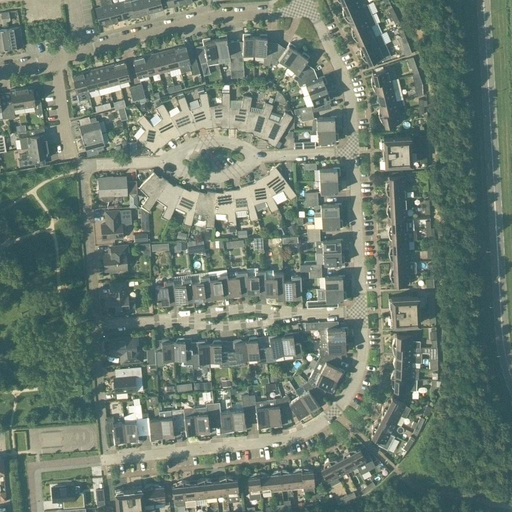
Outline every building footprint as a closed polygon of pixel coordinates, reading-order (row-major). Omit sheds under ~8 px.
[(99,26),(111,22),(105,0),(99,0),(102,7),(95,9),(99,26)] [(105,0),(111,22),(123,19),(118,2),(112,4),(110,0),(105,0)] [(124,0),(125,1),(118,2),(123,19),(135,16),(130,0),(124,0)] [(130,0),(135,16),(149,12),(145,0),(130,0)] [(145,0),(149,12),(162,9),(160,0),(145,0)] [(160,0),(162,9),(174,6),(172,0),(160,0)] [(362,6),(358,0),(349,0),(342,3),(343,6),(342,8),(343,15),(362,6)] [(350,20),(351,23),(366,16),(362,6),(343,15),(347,20),(350,20)] [(352,26),(351,28),(352,35),(370,26),(376,24),(371,14),(366,16),(351,23),(352,26)] [(358,40),(360,43),(375,36),(370,26),(352,35),(356,40),(358,40)] [(20,27),(7,29),(10,48),(23,46),(20,27)] [(0,49),(10,48),(7,29),(0,29),(0,49)] [(242,54),(254,55),(255,37),(250,37),(250,34),(243,34),(243,40),(242,54)] [(219,39),(214,40),(218,57),(229,55),(227,41),(226,35),(219,36),(219,39)] [(269,66),(270,62),(277,42),(266,42),(266,41),(267,35),(260,35),(259,37),(255,37),(254,55),(264,55),(264,65),(269,66)] [(407,42),(405,35),(400,36),(400,37),(394,39),(395,43),(402,40),(403,43),(407,42)] [(379,46),(375,36),(360,43),(361,46),(359,48),(360,54),(379,46)] [(206,59),(218,57),(214,40),(210,41),(209,38),(202,39),(203,45),(204,45),(206,59)] [(277,42),(270,62),(275,66),(277,62),(276,62),(278,60),(287,66),(298,52),(294,49),(295,47),(289,43),(286,48),(286,49),(277,42)] [(181,72),(190,70),(191,75),(199,73),(196,59),(189,61),(185,45),(175,48),(180,67),(181,72)] [(385,59),(381,51),(385,49),(383,45),(379,46),(360,54),(365,60),(367,60),(369,63),(371,67),(376,65),(374,60),(375,60),(377,63),(385,59)] [(175,48),(164,51),(169,70),(180,67),(175,48)] [(409,48),(403,50),(406,56),(412,54),(409,48)] [(164,51),(154,54),(159,73),(169,70),(164,51)] [(287,66),(296,72),(292,78),(297,81),(313,68),(305,62),(305,61),(305,62),(309,57),(303,52),(302,55),(298,52),(287,66)] [(148,76),(159,73),(154,54),(143,56),(148,76)] [(138,79),(148,76),(143,56),(132,59),(138,79)] [(242,57),(236,57),(237,70),(237,77),(244,77),(242,57)] [(125,61),(114,64),(119,83),(130,81),(125,61)] [(207,62),(200,63),(204,75),(210,74),(207,62)] [(109,86),(119,83),(114,64),(104,67),(109,86)] [(98,89),(109,86),(104,67),(93,70),(98,89)] [(317,79),(313,68),(297,81),(299,86),(305,84),(309,94),(326,88),(324,83),(326,82),(324,76),(318,78),(317,79)] [(371,78),(371,85),(391,80),(388,69),(372,73),(373,76),(371,78)] [(88,92),(98,89),(93,70),(83,72),(88,92)] [(89,98),(88,92),(83,72),(72,75),(76,90),(69,91),(73,104),(79,102),(79,101),(89,98)] [(422,84),(419,73),(414,75),(412,75),(414,86),(422,84)] [(393,90),(391,80),(371,85),(374,90),(377,91),(377,94),(393,90)] [(142,84),(135,85),(139,99),(145,97),(142,84)] [(423,94),(422,84),(414,86),(417,95),(423,94)] [(132,101),(139,99),(135,85),(129,87),(132,101)] [(32,86),(21,88),(24,108),(35,106),(36,114),(42,113),(40,100),(34,101),(32,86)] [(12,104),(7,105),(8,118),(14,117),(13,110),(24,108),(21,88),(10,90),(12,104)] [(327,92),(326,88),(309,94),(313,105),(327,100),(332,98),(330,91),(327,92)] [(396,101),(393,90),(377,94),(377,95),(377,100),(379,104),(380,105),(396,101)] [(205,129),(213,127),(209,106),(207,92),(198,94),(200,105),(189,109),(196,130),(203,127),(205,129)] [(229,128),(229,107),(229,93),(221,93),(221,104),(209,106),(213,127),(219,126),(221,128),(229,128)] [(237,130),(245,132),(249,111),(251,97),(243,95),(241,107),(229,107),(229,128),(236,128),(237,130)] [(177,106),(167,111),(180,135),(187,131),(189,132),(196,130),(189,109),(184,96),(176,99),(180,110),(179,111),(177,106)] [(115,109),(117,109),(118,109),(125,107),(123,99),(113,102),(115,109)] [(0,101),(0,111),(1,111),(2,119),(8,118),(7,105),(1,106),(0,101)] [(398,111),(396,101),(380,105),(380,108),(378,110),(378,116),(398,111)] [(253,135),(260,138),(268,118),(273,105),(265,102),(261,113),(249,111),(245,132),(252,133),(253,135)] [(174,138),(180,135),(167,111),(163,104),(156,108),(162,118),(153,126),(166,143),(171,138),(174,138)] [(299,108),(301,115),(313,112),(311,105),(299,108)] [(401,122),(398,111),(378,116),(381,122),(384,123),(385,126),(401,122)] [(279,122),(268,118),(260,138),(266,140),(267,143),(274,147),(292,116),(285,112),(279,122)] [(314,118),(313,112),(301,115),(302,121),(314,118)] [(160,147),(166,143),(153,126),(144,115),(137,121),(145,130),(137,139),(153,153),(158,147),(160,147)] [(79,125),(82,138),(101,133),(98,120),(96,121),(95,117),(89,119),(90,122),(79,125)] [(312,120),(312,130),(334,129),(334,124),(337,124),(336,117),(330,117),(316,118),(316,120),(312,120)] [(312,130),(310,130),(310,135),(316,134),(317,141),(331,140),(331,141),(338,140),(337,133),(335,133),(334,129),(312,130)] [(30,130),(17,132),(18,138),(19,138),(21,149),(27,148),(47,145),(45,134),(31,136),(30,130)] [(105,145),(101,133),(82,138),(85,150),(97,147),(98,151),(104,149),(103,146),(105,145)] [(381,165),(411,163),(410,136),(380,138),(380,147),(382,147),(382,156),(381,156),(381,165)] [(19,160),(20,166),(35,164),(34,158),(49,156),(47,145),(27,148),(28,153),(21,154),(22,160),(19,160)] [(272,196),(278,192),(282,190),(289,200),(296,195),(275,166),(269,171),(268,174),(262,177),(272,196)] [(319,169),(319,180),(337,180),(337,175),(339,175),(339,168),(333,168),(319,169)] [(139,187),(144,192),(148,196),(141,206),(148,211),(156,199),(168,182),(162,177),(159,177),(154,172),(139,187)] [(386,181),(385,187),(405,186),(405,175),(388,176),(388,180),(386,181)] [(138,207),(136,180),(126,181),(125,177),(98,178),(99,196),(101,196),(101,197),(105,201),(110,200),(113,196),(113,195),(126,194),(129,194),(130,207),(138,207)] [(254,183),(247,185),(256,211),(267,206),(270,212),(278,208),(272,196),(262,177),(255,180),(254,183)] [(337,184),(337,180),(319,180),(320,192),(334,191),(334,192),(340,191),(340,184),(337,184)] [(174,185),(168,182),(156,199),(166,206),(161,217),(169,220),(175,207),(183,188),(176,185),(174,185)] [(239,189),(232,190),(234,211),(246,209),(250,221),(258,218),(256,211),(247,185),(240,187),(239,189)] [(406,197),(405,191),(411,191),(411,186),(405,186),(385,187),(387,194),(389,195),(389,198),(406,197)] [(189,191),(183,188),(175,207),(186,212),(183,224),(191,226),(194,212),(199,191),(192,189),(189,191)] [(222,192),(216,192),(214,213),(226,214),(228,226),(236,225),(234,211),(232,190),(224,190),(222,192)] [(206,193),(204,192),(199,191),(194,212),(206,215),(205,227),(213,227),(214,213),(216,192),(208,191),(206,193)] [(406,197),(389,198),(389,201),(387,203),(386,209),(406,208),(406,197)] [(314,212),(315,217),(339,215),(338,211),(341,211),(341,203),(335,204),(320,205),(321,212),(314,212)] [(149,230),(148,212),(140,208),(141,228),(144,231),(149,230)] [(406,208),(386,209),(388,215),(390,217),(390,220),(407,219),(406,208)] [(102,239),(122,237),(121,223),(119,223),(118,210),(105,211),(106,224),(101,224),(102,239)] [(307,228),(307,235),(319,235),(319,228),(336,227),(336,228),(342,227),(341,220),(339,220),(339,215),(315,217),(314,217),(315,228),(307,228)] [(390,223),(388,224),(387,231),(407,230),(407,219),(390,220),(390,223)] [(408,240),(416,239),(416,230),(407,230),(387,231),(389,237),(391,238),(391,241),(408,240)] [(147,233),(134,235),(135,242),(148,241),(147,233)] [(316,253),(323,252),(340,252),(340,247),(343,247),(342,239),(336,240),(322,241),(322,248),(316,248),(316,253)] [(408,251),(408,240),(391,241),(391,244),(389,246),(388,252),(408,251)] [(125,253),(128,252),(127,245),(111,246),(111,251),(110,253),(103,254),(105,271),(111,270),(113,272),(118,272),(121,269),(127,269),(125,253)] [(409,262),(408,251),(388,252),(390,258),(392,260),(392,263),(409,262)] [(341,256),(340,252),(323,252),(323,264),(338,263),(344,263),(343,256),(341,256)] [(390,267),(389,274),(409,273),(416,272),(415,262),(409,262),(392,263),(393,266),(390,267)] [(265,284),(265,278),(264,270),(255,271),(255,275),(247,276),(247,285),(247,293),(250,293),(252,296),(259,295),(259,284),(265,284)] [(240,286),(247,285),(247,276),(247,272),(235,273),(236,277),(227,278),(228,288),(229,296),(232,295),(234,298),(241,297),(240,286)] [(270,298),(278,298),(277,287),(283,286),(283,280),(283,272),(273,273),(273,277),(265,278),(265,284),(265,296),(268,296),(270,298)] [(409,273),(389,274),(391,280),(393,281),(394,285),(410,284),(410,278),(416,277),(416,272),(409,273)] [(211,298),(214,298),(216,300),(224,299),(222,289),(228,288),(227,278),(227,274),(217,275),(218,279),(209,280),(210,290),(211,298)] [(283,286),(284,298),(287,298),(288,301),(296,300),(295,289),(301,289),(300,275),(291,275),(291,280),(283,280),(283,286)] [(324,277),(324,288),(342,288),(342,283),(345,282),(344,275),(338,276),(324,277)] [(191,282),(192,292),(194,300),(197,300),(198,302),(206,302),(204,291),(210,290),(209,280),(209,276),(199,277),(200,281),(191,282)] [(181,305),(188,304),(186,293),(192,292),(191,282),(191,278),(181,279),(182,284),(174,285),(174,295),(176,303),(179,302),(181,305)] [(163,307),(170,306),(169,296),(174,295),(174,285),(173,281),(164,282),(164,286),(155,288),(158,305),(161,305),(163,307)] [(129,310),(129,309),(135,309),(134,300),(128,301),(127,295),(125,295),(124,282),(111,284),(112,296),(107,297),(109,312),(129,310)] [(342,288),(324,288),(325,300),(337,299),(339,299),(345,299),(345,292),(342,292),(342,288)] [(389,325),(419,323),(418,296),(388,298),(388,306),(390,306),(390,316),(389,316),(389,325)] [(323,300),(317,300),(306,301),(307,307),(307,308),(323,307),(323,300)] [(332,321),(304,322),(304,330),(320,329),(320,340),(345,339),(345,334),(347,334),(347,327),(341,327),(341,328),(333,328),(332,321)] [(284,336),(281,336),(284,354),(292,353),(293,357),(302,356),(300,342),(294,343),(292,332),(285,333),(284,336)] [(270,346),(264,347),(266,361),(275,359),(275,355),(284,354),(281,336),(278,337),(276,334),(269,335),(270,346)] [(393,339),(391,346),(412,347),(412,335),(396,335),(396,338),(393,339)] [(121,363),(142,361),(141,348),(135,349),(134,337),(110,339),(112,355),(121,355),(121,363)] [(257,362),(266,361),(264,347),(258,348),(256,337),(249,338),(248,341),(245,341),(248,359),(256,358),(257,362)] [(176,341),(173,341),(174,359),(182,359),(183,363),(192,363),(192,367),(191,348),(185,349),(184,338),(177,338),(176,341)] [(156,364),(165,364),(165,360),(174,359),(173,341),(170,342),(168,339),(161,339),(162,350),(155,350),(156,364)] [(228,351),(229,366),(240,364),(239,360),(248,359),(245,341),(242,342),(240,339),(233,340),(235,351),(228,352),(228,351)] [(319,355),(320,355),(325,356),(325,352),(342,351),(348,351),(348,344),(345,344),(345,339),(320,340),(320,349),(319,349),(319,355)] [(229,366),(228,351),(221,351),(221,340),(213,341),(212,343),(209,344),(210,361),(219,361),(219,365),(229,365),(229,366)] [(201,362),(210,361),(209,344),(206,344),(204,341),(197,341),(198,352),(192,352),(191,348),(192,367),(201,366),(201,362)] [(421,358),(421,352),(421,347),(412,347),(391,346),(393,352),(395,353),(395,357),(411,358),(421,358)] [(156,364),(155,350),(155,347),(146,348),(147,364),(156,364)] [(428,358),(437,358),(437,349),(428,349),(428,358)] [(313,369),(320,372),(336,380),(338,376),(341,377),(344,370),(328,362),(331,356),(325,357),(325,356),(320,355),(313,369)] [(411,368),(411,358),(395,357),(394,358),(393,362),(394,366),(394,367),(411,368)] [(135,377),(142,376),(141,366),(125,368),(126,376),(113,377),(115,393),(136,391),(135,377)] [(411,368),(394,367),(394,368),(393,369),(390,378),(410,379),(418,379),(419,368),(411,368)] [(320,372),(316,380),(310,376),(307,382),(315,389),(317,383),(328,389),(333,392),(336,385),(334,384),(336,380),(320,372)] [(410,390),(410,379),(390,378),(392,387),(393,388),(393,389),(410,390)] [(306,391),(298,396),(308,411),(312,408),(313,411),(319,407),(316,401),(316,402),(310,392),(315,389),(307,382),(302,385),(306,391)] [(157,395),(150,396),(151,404),(158,403),(157,395)] [(287,395),(282,398),(285,407),(290,404),(296,414),(299,420),(305,416),(304,413),(308,411),(298,396),(291,401),(287,395)] [(411,408),(406,405),(391,397),(390,400),(387,400),(382,405),(401,415),(401,414),(406,417),(411,408)] [(279,408),(285,407),(282,398),(267,399),(267,407),(269,424),(274,424),(274,427),(281,426),(281,420),(280,420),(279,408)] [(229,429),(233,428),(231,411),(220,412),(219,402),(212,403),(214,415),(220,414),(221,426),(222,432),(229,431),(229,429)] [(208,416),(214,415),(212,403),(206,404),(207,413),(196,415),(198,432),(202,432),(203,434),(210,434),(209,427),(208,416)] [(135,419),(142,418),(141,413),(140,407),(140,404),(134,405),(135,419)] [(395,425),(401,415),(382,405),(381,411),(382,414),(381,417),(395,425)] [(198,432),(196,415),(195,407),(191,408),(191,413),(184,413),(184,409),(177,409),(178,419),(184,418),(186,430),(185,430),(186,436),(193,435),(193,433),(198,432)] [(264,425),(269,424),(267,407),(256,408),(257,422),(258,428),(265,428),(264,425)] [(160,418),(162,436),(167,436),(167,438),(174,437),(173,431),(172,420),(178,419),(177,409),(159,411),(160,418)] [(243,409),(231,411),(233,428),(238,428),(238,430),(245,430),(245,424),(243,409)] [(390,434),(395,425),(381,417),(380,419),(377,419),(372,424),(390,434)] [(157,437),(162,436),(160,418),(148,420),(150,434),(150,440),(157,439),(157,437)] [(136,421),(124,422),(126,440),(131,439),(131,442),(138,441),(137,435),(136,421)] [(121,441),(126,440),(124,422),(112,424),(114,438),(114,444),(122,443),(121,441)] [(385,444),(390,434),(372,424),(371,431),(372,433),(371,436),(385,444)] [(410,436),(406,442),(410,445),(414,438),(410,436)] [(369,454),(364,456),(359,447),(356,449),(354,447),(348,449),(357,467),(367,462),(368,465),(373,463),(369,454)] [(347,472),(357,467),(348,449),(347,449),(343,453),(342,456),(340,457),(347,472)] [(335,457),(328,459),(338,477),(347,472),(340,457),(337,459),(335,457)] [(328,482),(338,477),(328,459),(323,463),(323,466),(320,468),(328,482)] [(294,472),(290,472),(292,489),(303,487),(300,467),(295,469),(294,472)] [(301,467),(300,467),(303,487),(314,486),(312,470),(309,470),(307,468),(301,467)] [(272,474),(269,475),(271,491),(281,490),(279,469),(273,472),(272,474)] [(279,469),(281,490),(292,489),(290,472),(288,473),(286,470),(279,469)] [(249,493),(260,492),(258,472),(252,474),(251,477),(247,477),(249,493)] [(265,473),(258,472),(260,492),(271,491),(269,475),(266,475),(265,473)] [(216,497),(227,496),(225,475),(219,478),(218,480),(214,480),(216,497)] [(225,475),(227,496),(238,494),(237,478),(233,478),(232,476),(225,475)] [(196,482),(193,483),(195,499),(206,498),(203,478),(197,480),(196,482)] [(206,498),(216,497),(214,480),(212,481),(210,479),(203,478),(206,498)] [(185,505),(184,500),(184,498),(182,480),(176,482),(175,485),(171,485),(173,502),(175,501),(175,504),(177,506),(185,505)] [(182,480),(184,498),(184,500),(185,500),(185,506),(195,505),(195,499),(193,483),(190,483),(189,481),(182,480)] [(372,481),(366,485),(369,489),(375,485),(372,481)] [(143,505),(154,504),(152,483),(143,487),(142,488),(143,505)] [(161,485),(152,483),(154,504),(165,502),(163,486),(162,486),(161,485)] [(363,494),(369,489),(366,485),(360,490),(363,494)] [(73,486),(52,487),(53,501),(63,500),(67,500),(67,507),(84,506),(83,493),(79,493),(73,494),(73,486)] [(144,511),(143,505),(142,488),(141,486),(132,487),(133,488),(123,489),(123,487),(114,488),(116,511),(144,511)] [(350,503),(349,499),(347,495),(340,497),(343,506),(350,503)]
